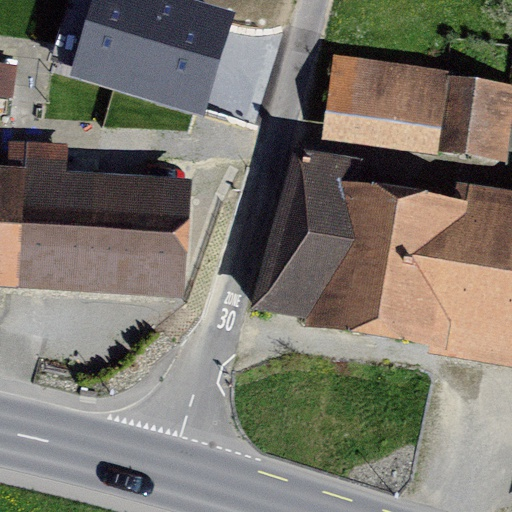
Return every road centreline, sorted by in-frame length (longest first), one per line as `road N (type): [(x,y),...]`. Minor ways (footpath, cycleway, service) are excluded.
road 1 (residential): [(310,0),(169,473)]
road 2 (primary): [(0,430),(169,473)]
road 3 (primary): [(169,473),(293,511)]
